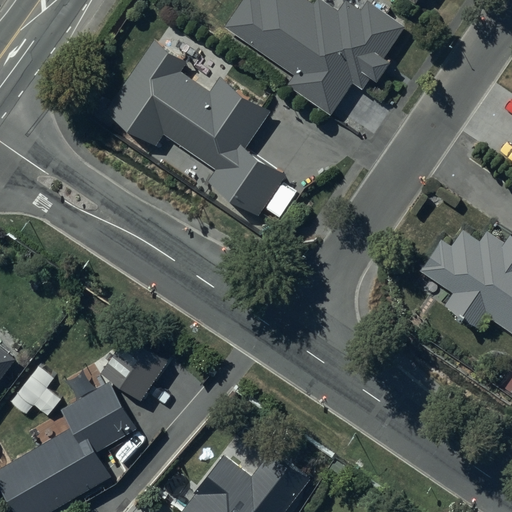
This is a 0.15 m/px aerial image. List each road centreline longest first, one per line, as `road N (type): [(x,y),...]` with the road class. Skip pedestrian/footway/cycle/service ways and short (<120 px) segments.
road 1 (residential): [(297,340),(511,25)]
road 2 (tertiary): [(297,340),(0,140)]
road 3 (tertiary): [(511,499),(297,340)]
